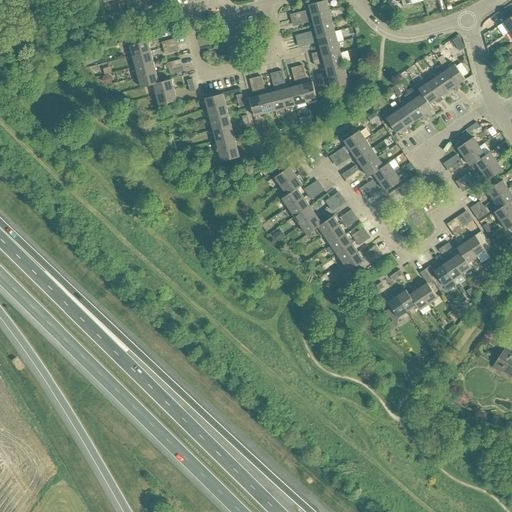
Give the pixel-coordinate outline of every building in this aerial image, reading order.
[(309,5),(311,16),(330,11),(327,0),(309,5)] [(388,0),(385,7),(391,10),(396,2),(392,0),(388,0)] [(311,16),(314,26),(332,21),(330,11),(311,16)] [(511,16),(503,23),(510,32),(511,30),(511,16)] [(314,26),(317,37),(335,32),(332,21),(314,26)] [(317,37),(320,47),(338,42),(335,32),(317,37)] [(162,43),(163,48),(177,45),(175,39),(162,43)] [(130,46),(133,56),(151,52),(148,41),(130,46)] [(320,47),(322,58),(341,53),(338,42),(320,47)] [(177,45),(163,48),(165,54),(179,51),(177,45)] [(133,56),(135,67),(154,62),(151,52),(133,56)] [(322,58),(325,68),(343,63),(341,53),(322,58)] [(167,64),(169,69),(182,66),(181,60),(167,64)] [(135,67),(138,78),(156,73),(154,62),(135,67)] [(325,68),(328,78),(346,74),(343,63),(325,68)] [(447,64),(443,67),(458,90),(461,88),(459,84),(465,80),(455,64),(450,68),(447,64)] [(303,65),(297,67),(301,81),(307,79),(303,65)] [(182,66),(169,69),(170,75),(184,72),(182,66)] [(301,81),(297,67),(291,69),(295,82),(301,81)] [(441,74),(437,77),(447,92),(453,88),(456,92),(458,90),(443,67),(439,70),(441,74)] [(282,71),(276,73),(280,86),(286,85),(282,71)] [(141,88),(154,85),(159,83),(156,73),(138,78),(141,88)] [(280,86),(276,73),(270,74),(274,88),(280,86)] [(346,74),(328,78),(331,89),(349,84),(346,74)] [(429,76),(425,79),(441,102),(443,100),(441,97),(447,92),(437,77),(432,80),(429,76)] [(261,77),(255,78),(259,92),(265,90),(261,77)] [(259,92),(255,78),(250,80),(253,93),(259,92)] [(419,89),(422,94),(429,105),(430,104),(435,100),(438,104),(441,102),(425,79),(421,82),(423,86),(419,89)] [(154,85),(156,95),(174,90),(172,80),(159,83),(154,85)] [(313,82),(302,85),(307,103),(317,100),(313,82)] [(404,86),(401,82),(392,88),(395,92),(404,86)] [(302,85),(291,87),(296,106),(307,103),(302,85)] [(291,87),(281,90),(286,108),(296,106),(291,87)] [(174,90),(156,95),(159,106),(177,101),(174,90)] [(281,90),(270,93),(275,111),(286,108),(281,90)] [(270,93),(260,96),(265,114),(275,111),(270,93)] [(415,93),(411,96),(426,119),(429,117),(427,114),(433,109),(430,104),(429,105),(422,94),(417,97),(415,93)] [(205,99),(208,110),(226,105),(223,94),(205,99)] [(265,114),(260,96),(249,99),(254,117),(265,114)] [(409,103),(404,106),(415,122),(421,118),(423,121),(426,119),(411,96),(406,99),(409,103)] [(208,110),(210,120),(229,115),(226,105),(208,110)] [(397,106),(393,109),(408,131),(411,129),(409,126),(415,122),(404,106),(400,109),(397,106)] [(408,131),(393,109),(388,112),(391,115),(386,119),(397,134),(403,130),(406,133),(408,131)] [(367,117),(372,125),(379,120),(374,113),(367,117)] [(210,120),(213,130),(231,126),(229,115),(210,120)] [(213,130),(216,141),(234,136),(231,126),(213,130)] [(365,138),(370,135),(366,128),(360,132),(359,131),(344,141),(350,151),(366,140),(365,138)] [(216,141),(219,151),(237,147),(234,136),(216,141)] [(458,148),(464,157),(479,147),(473,138),(458,148)] [(350,151),(356,159),(372,149),(366,140),(350,151)] [(237,147),(219,151),(222,162),(240,157),(237,147)] [(470,167),(475,163),(485,156),(479,147),(464,157),(470,167)] [(356,159),(362,168),(378,158),(372,149),(356,159)] [(475,163),(481,172),(496,161),(490,152),(485,156),(475,163)] [(369,177),(374,174),(373,174),(384,167),(384,166),(378,158),(362,168),(369,177)] [(496,161),(481,172),(487,181),(503,170),(496,161)] [(374,174),(380,183),(395,172),(389,163),(384,166),(384,167),(373,174),(374,174)] [(275,178),(281,187),(296,176),(290,167),(275,178)] [(395,172),(380,183),(386,192),(401,181),(395,172)] [(281,187),(287,196),(298,189),(303,185),(296,176),(281,187)] [(487,191),(493,200),(509,190),(502,180),(487,191)] [(282,199),(288,208),(304,198),(298,189),(287,196),(282,199)] [(493,200),(499,209),(510,202),(511,200),(511,194),(509,190),(493,200)] [(288,208),(294,217),(310,207),(304,198),(288,208)] [(480,202),(475,205),(483,217),(488,213),(480,202)] [(494,212),(500,221),(511,213),(511,205),(510,202),(499,209),(494,212)] [(483,217),(475,205),(470,208),(478,220),(483,217)] [(294,217),(301,226),(316,216),(310,207),(294,217)] [(469,208),(450,221),(456,231),(476,218),(469,208)] [(340,218),(343,223),(355,215),(351,210),(340,218)] [(511,213),(500,221),(507,231),(511,227),(511,213)] [(355,215),(343,223),(347,228),(358,220),(355,215)] [(307,235),(318,227),(322,224),(316,216),(301,226),(307,235)] [(318,227),(324,236),(340,226),(333,216),(322,224),(318,227)] [(324,236),(330,245),(346,234),(340,226),(324,236)] [(352,236),(355,241),(367,233),(364,228),(352,236)] [(283,229),(276,235),(279,239),(286,232),(283,229)] [(367,233),(355,241),(359,246),(370,238),(367,233)] [(330,245),(337,254),(352,243),(346,234),(330,245)] [(475,236),(466,242),(477,257),(486,251),(475,236)] [(457,248),(460,253),(468,263),(477,257),(466,242),(457,248)] [(337,254),(343,263),(358,252),(352,243),(337,254)] [(364,254),(368,259),(379,251),(376,246),(364,254)] [(358,252),(343,263),(349,272),(364,261),(358,252)] [(460,253),(452,259),(462,274),(471,268),(468,263),(460,253)] [(452,259),(443,265),(453,281),(462,274),(452,259)] [(430,266),(425,270),(433,281),(438,278),(444,287),(453,281),(443,265),(434,271),(430,266)] [(427,283),(418,289),(429,305),(438,298),(431,289),(436,285),(433,281),(425,270),(420,273),(427,283)] [(418,289),(409,295),(416,306),(419,311),(429,305),(418,289)] [(406,290),(397,296),(407,312),(416,306),(409,295),(406,290)] [(407,312),(397,296),(388,303),(398,318),(407,312)] [(492,368),(500,373),(503,368),(511,373),(511,355),(504,350),(492,368)]
